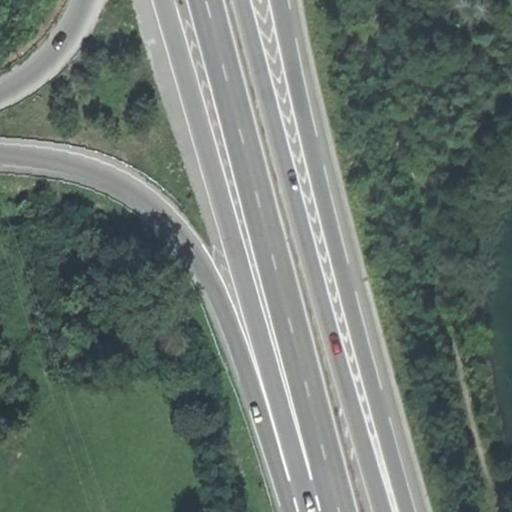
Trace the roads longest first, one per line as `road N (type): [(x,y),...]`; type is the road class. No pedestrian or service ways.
road 1 (trunk): [(205,0),(339,511)]
road 2 (trunk): [(165,0),(299,474)]
road 3 (trunk): [(0,156),(95,170),(167,216),(217,294),(263,423),(299,474)]
road 4 (trunk): [(377,451),(339,366),(242,0)]
road 5 (trunk): [(377,451),(274,0)]
road 6 (trunk): [(84,0),(48,56),(0,91)]
